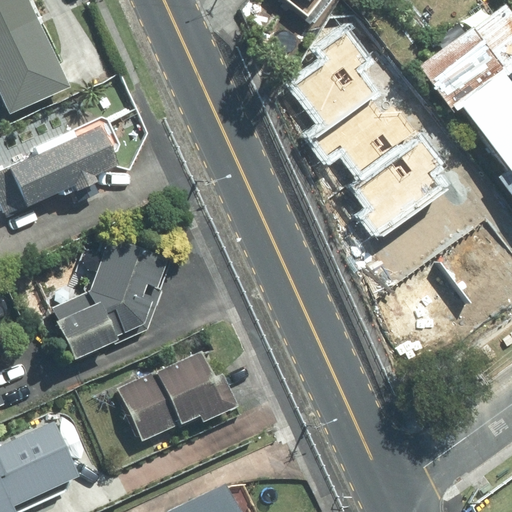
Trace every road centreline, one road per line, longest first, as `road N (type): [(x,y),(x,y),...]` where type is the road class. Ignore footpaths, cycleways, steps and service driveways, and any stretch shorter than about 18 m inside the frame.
road 1 (secondary): [(387,491),(160,0)]
road 2 (residential): [(511,401),(387,491)]
